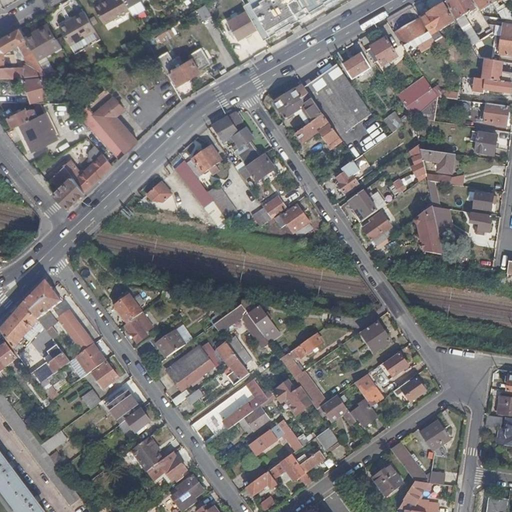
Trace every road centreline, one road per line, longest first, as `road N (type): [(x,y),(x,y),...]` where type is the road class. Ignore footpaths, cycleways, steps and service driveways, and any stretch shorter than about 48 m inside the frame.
road 1 (residential): [(471,377),(436,360),(396,309),(242,85)]
road 2 (residential): [(45,252),(241,511)]
road 3 (residential): [(286,511),(471,377)]
road 4 (primary): [(242,85),(189,118),(68,229)]
road 5 (primary): [(392,0),(242,85)]
